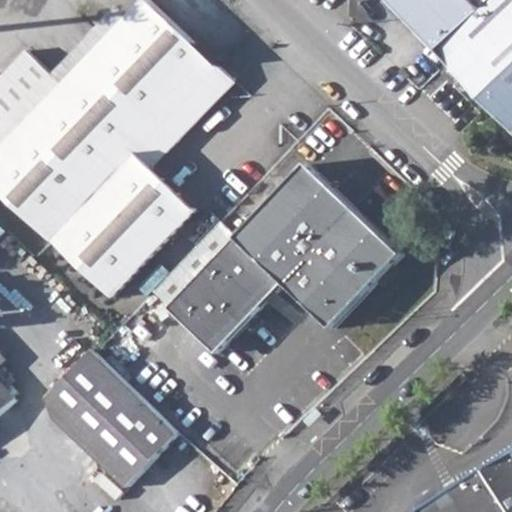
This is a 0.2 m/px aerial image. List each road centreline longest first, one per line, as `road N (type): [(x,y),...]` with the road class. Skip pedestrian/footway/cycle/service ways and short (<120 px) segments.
road 1 (residential): [(271,0),(511,227)]
road 2 (residential): [(282,511),(338,445),(511,281)]
road 3 (unknown): [(324,50),(189,177)]
